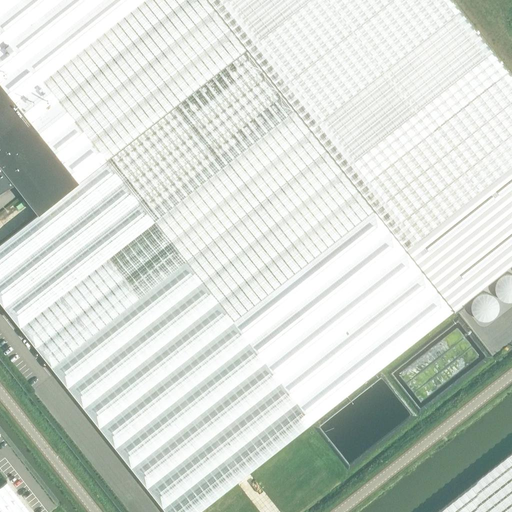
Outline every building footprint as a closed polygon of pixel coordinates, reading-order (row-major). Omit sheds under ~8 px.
[(0,302),(165,511),(199,511),(454,310),(208,0),(0,0),(0,165),(15,184),(24,195),(37,211),(39,214),(0,244),(0,302)] [(208,0),(454,310),(455,312),(464,305),(463,303),(511,263),(511,76),(451,0),(208,0)] [(0,165),(0,192),(15,184),(0,165)] [(459,320),(393,369),(396,373),(405,366),(407,370),(414,365),(419,372),(408,380),(422,400),(432,393),(434,395),(486,357),(459,320)] [(511,511),(511,453),(437,511),(511,511)] [(0,511),(31,511),(7,481),(0,486),(0,511)]
